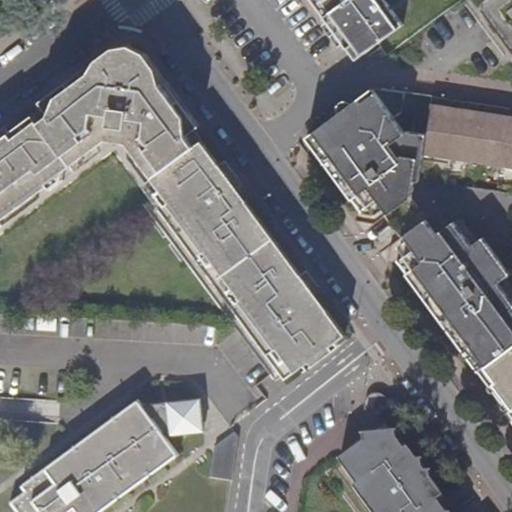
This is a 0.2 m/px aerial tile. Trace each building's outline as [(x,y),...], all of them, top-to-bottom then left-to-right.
[(318,0),(362,56),(403,25),(384,0),(318,0)] [(0,219),(33,195),(47,185),(45,182),(58,173),(103,139),(126,141),(161,189),(170,201),(168,203),(203,250),(206,249),(214,260),(233,286),(242,297),(240,299),(276,348),(278,347),(286,358),(296,369),(310,359),(313,363),(333,348),(330,344),(345,333),(223,169),(202,139),(194,145),(187,134),(199,125),(137,42),(124,41),(39,103),(47,115),(39,121),(36,119),(0,145),(0,219)] [(371,86),(306,135),(353,197),(368,186),(378,198),(400,182),(411,196),(419,132),(405,130),(371,86)] [(431,103),(423,155),(511,168),(511,120),(484,116),(485,111),(468,108),(467,114),(447,111),(449,105),(431,103)] [(63,180),(58,173),(45,182),(47,185),(51,189),(63,180)] [(389,212),(411,196),(400,182),(378,198),(389,212)] [(163,206),(168,203),(170,201),(161,189),(155,194),(163,206)] [(405,234),(415,249),(436,233),(425,219),(405,234)] [(423,261),(407,272),(479,368),(511,344),(511,310),(510,308),(511,306),(511,297),(499,281),(510,273),(482,237),(471,245),(452,221),(436,233),(415,249),(423,261)] [(207,265),(214,260),(206,249),(203,250),(199,254),(207,265)] [(399,260),(407,272),(423,261),(415,249),(399,260)] [(235,302),(240,299),(242,297),(233,286),(227,291),(235,302)] [(511,344),(479,368),(511,412),(511,344)] [(280,362),(286,358),(278,347),(276,348),(272,351),(280,362)] [(14,511),(97,511),(178,454),(163,434),(156,425),(203,421),(201,398),(141,404),(137,399),(21,485),(25,490),(11,501),(17,510),(14,511)] [(203,431),(203,421),(156,425),(163,434),(203,431)] [(214,448),(210,476),(231,479),(237,437),(234,433),(214,448)] [(393,433),(364,436),(363,444),(339,462),(357,487),(354,489),(370,511),(423,511),(441,499),(393,433)]
